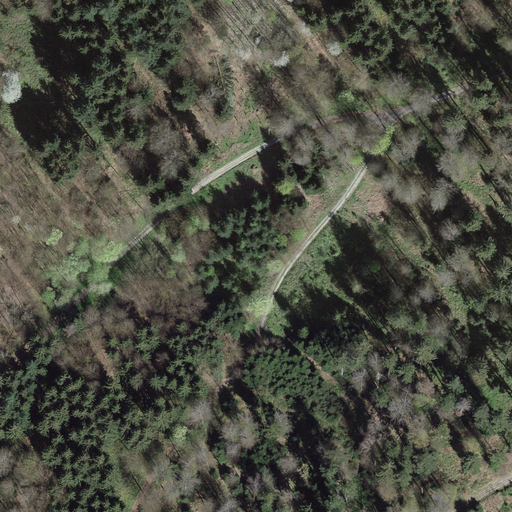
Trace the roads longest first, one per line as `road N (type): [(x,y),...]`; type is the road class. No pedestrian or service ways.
road 1 (track): [(511,73),(403,115),(268,307),(250,355),(159,466),(139,511)]
road 2 (track): [(403,115),(329,125),(213,180),(113,267),(0,385)]
